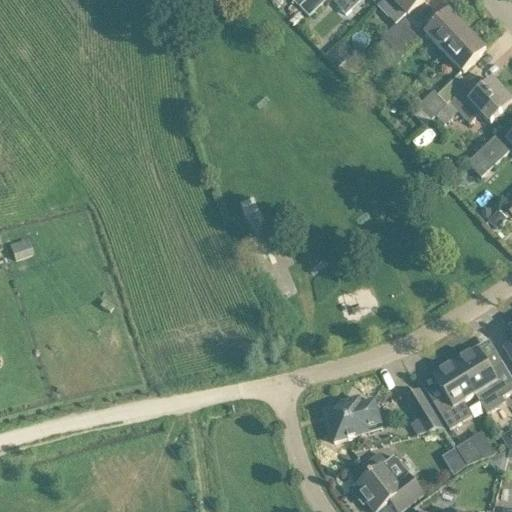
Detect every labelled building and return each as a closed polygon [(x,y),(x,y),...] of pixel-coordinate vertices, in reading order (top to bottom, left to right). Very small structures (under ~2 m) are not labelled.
[(309,0),(305,4),(315,14),(329,0),(309,0)] [(329,0),(335,6),(338,8),(346,0),(329,0)] [(390,0),(408,18),(417,9),(426,0),(390,0)] [(444,56),(468,33),(448,13),(425,35),(444,56)] [(384,43),(370,55),(377,63),(391,50),(413,29),(405,20),(395,28),(382,41),(384,43)] [(413,29),(391,50),(401,61),(423,40),(413,29)] [(468,33),(444,56),(463,76),(487,54),(468,33)] [(450,106),(469,87),(459,77),(456,80),(438,97),(435,93),(419,108),(422,111),(433,122),(436,118),(450,106)] [(500,119),(511,107),(511,102),(492,82),(478,95),(470,87),(469,87),(450,106),(459,115),(470,127),(480,118),(490,128),(500,119)] [(431,124),(433,122),(422,111),(414,117),(416,118),(426,129),(431,124)] [(511,140),(508,144),(504,148),(496,140),(479,156),(494,170),(511,152),(511,140)] [(455,179),(447,186),(454,193),(461,187),(455,179)] [(511,202),(505,209),(502,212),(511,222),(511,221),(511,202)] [(15,264),(34,259),(29,242),(10,248),(15,264)] [(104,301),(100,308),(110,315),(114,308),(104,301)] [(511,395),(511,380),(502,364),(490,371),(478,351),(456,364),(476,398),(486,415),(504,404),(503,401),(511,395)] [(464,405),(476,398),(456,364),(433,378),(446,398),(434,405),(450,433),(473,419),(464,405)] [(425,436),(444,432),(419,391),(403,401),(417,423),(425,436)] [(375,403),(361,407),(360,401),(342,406),(343,410),(339,411),(333,423),(334,427),(330,428),(335,446),(354,440),(370,436),(369,431),(382,427),(380,423),(375,403)] [(511,432),(501,439),(510,453),(511,452),(511,432)] [(484,463),(472,442),(457,451),(468,469),(484,463)] [(508,462),(510,453),(488,462),(490,467),(499,475),(504,476),(508,462)] [(370,477),(387,465),(380,456),(364,469),(370,477)] [(424,497),(410,479),(394,459),(387,465),(370,477),(355,489),(357,492),(354,495),(363,507),(367,504),(369,507),(372,511),(382,511),(391,506),(395,511),(404,511),(415,504),(424,497)]
